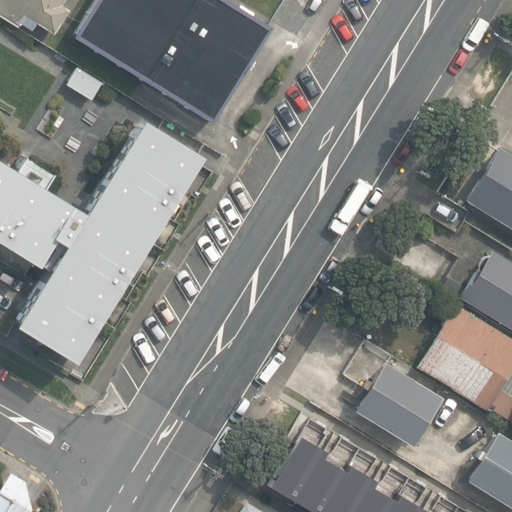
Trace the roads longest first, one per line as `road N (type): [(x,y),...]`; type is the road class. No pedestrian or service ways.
road 1 (tertiary): [(434,0),(140,480)]
road 2 (residential): [(0,397),(140,480)]
